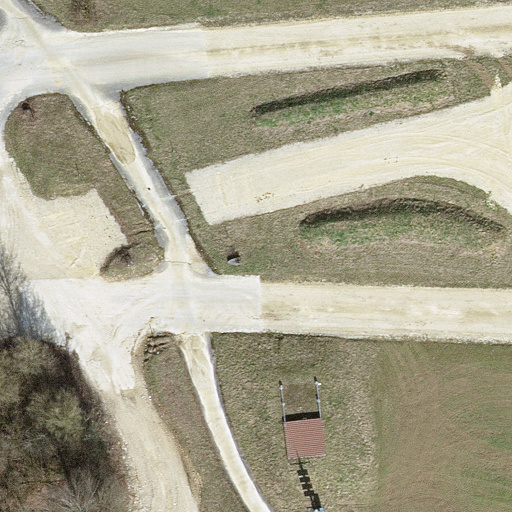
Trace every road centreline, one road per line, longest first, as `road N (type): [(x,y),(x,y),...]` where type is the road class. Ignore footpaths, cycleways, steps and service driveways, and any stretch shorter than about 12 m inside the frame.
road 1 (track): [(8,0),(102,107),(192,282),(186,330),(217,430),(261,511)]
road 2 (track): [(0,69),(511,15)]
road 3 (track): [(0,319),(85,307),(511,316)]
road 4 (track): [(0,194),(85,307),(165,511)]
